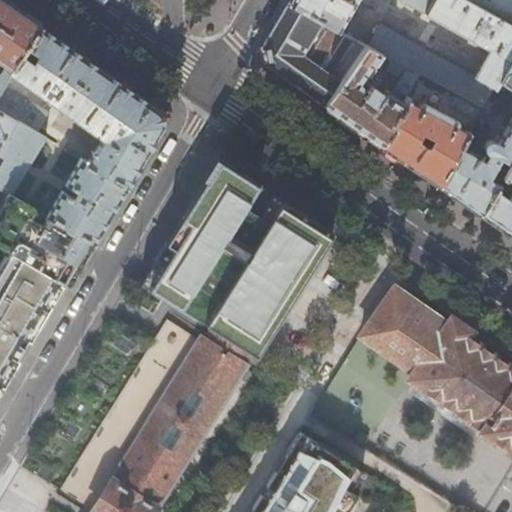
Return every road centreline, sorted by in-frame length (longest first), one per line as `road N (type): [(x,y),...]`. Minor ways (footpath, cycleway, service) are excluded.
road 1 (residential): [(212,83),(195,126),(0,451)]
road 2 (secondary): [(511,294),(212,83)]
road 3 (secondary): [(212,83),(93,0)]
